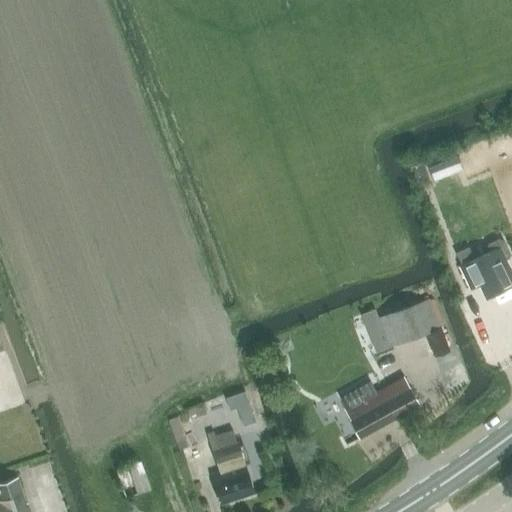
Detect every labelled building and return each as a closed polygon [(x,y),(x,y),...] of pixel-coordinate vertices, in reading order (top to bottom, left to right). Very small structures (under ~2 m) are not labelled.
[(458,152),(430,165),(435,176),(463,163),(458,152)] [(468,248),(457,253),(462,265),(459,267),(470,289),(480,284),(486,298),(511,285),(511,272),(505,259),(510,256),(511,253),(505,242),(499,240),(488,245),(487,249),(489,253),(474,260),(468,248)] [(362,317),(394,310),(394,306),(421,300),(418,287),(374,297),(376,306),(361,309),(362,317)] [(429,299),(380,316),(391,345),(427,333),(435,356),(448,351),(429,299)] [(0,322),(0,412),(23,406),(0,322)] [(341,398),(346,407),(344,408),(361,438),(421,405),(405,375),(378,390),(372,380),(341,398)] [(245,391),(226,398),(230,410),(237,407),(244,426),(256,421),(245,391)] [(214,431),(209,433),(221,469),(212,472),(223,504),(257,492),(236,429),(216,436),(214,431)] [(118,469),(129,498),(153,489),(143,461),(118,469)] [(0,511),(32,511),(29,501),(27,501),(18,475),(0,481),(0,511)]
